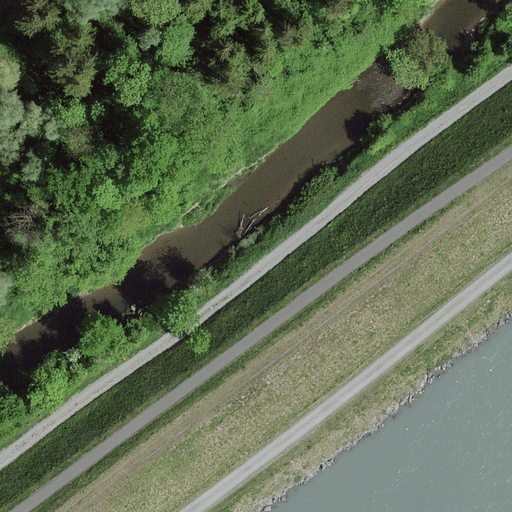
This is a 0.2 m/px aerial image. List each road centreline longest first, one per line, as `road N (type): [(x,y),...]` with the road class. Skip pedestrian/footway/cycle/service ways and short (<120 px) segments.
road 1 (track): [(511,154),(19,511)]
road 2 (track): [(511,263),(194,511)]
